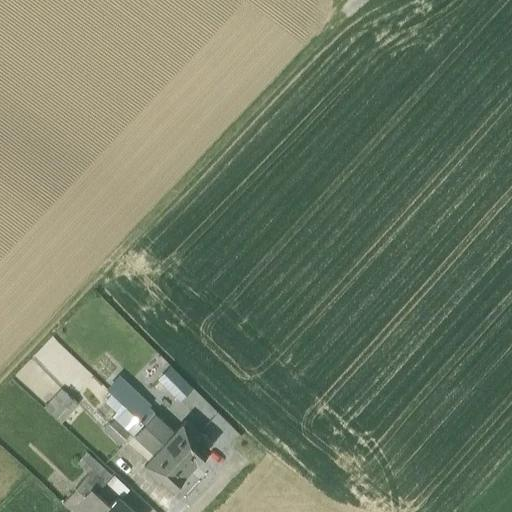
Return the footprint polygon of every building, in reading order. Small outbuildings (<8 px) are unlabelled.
[(170,358),(155,373),(177,394),(191,380),(170,358)] [(108,384),(188,460),(207,440),(195,429),(197,426),(185,415),(174,425),(148,400),(150,398),(116,366),(104,379),(108,384)] [(76,397),(59,381),(42,400),(59,416),(76,397)] [(158,469),(170,480),(182,467),(188,460),(108,384),(101,390),(114,404),(109,410),(111,412),(101,423),(117,437),(124,431),(146,451),(141,458),(156,471),(158,469)] [(98,456),(85,444),(75,455),(87,466),(60,496),(68,503),(78,511),(89,511),(91,510),(92,511),(141,511),(143,511),(117,488),(109,497),(95,484),(103,475),(120,490),(128,481),(112,466),(110,468),(97,457),(98,456)] [(59,511),(78,511),(68,503),(59,511)]
